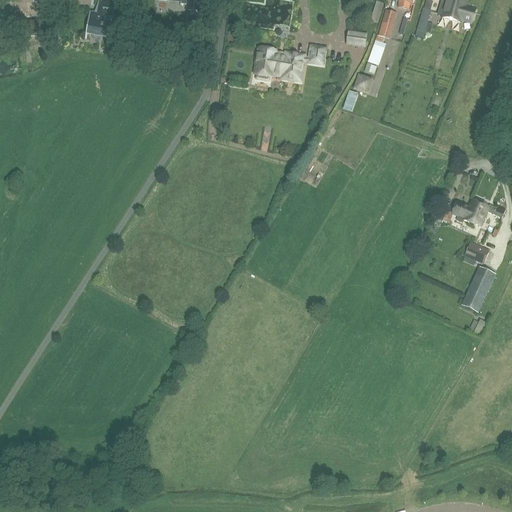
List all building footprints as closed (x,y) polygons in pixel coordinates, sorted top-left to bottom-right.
[(408,8),(409,4),(411,5),(411,0),(398,0),(398,2),(400,2),(399,7),(408,8)] [(464,7),(466,2),(460,0),(447,0),(446,4),(442,3),(442,2),(441,1),(437,15),(443,16),(442,18),(460,23),(460,20),(471,23),(475,10),(464,7)] [(376,2),(370,21),(377,24),(383,4),(376,2)] [(97,16),(90,15),(87,33),(109,36),(113,9),(98,7),(97,16)] [(416,31),(424,33),(431,11),(423,9),(416,31)] [(390,40),(397,14),(385,11),(378,36),(377,36),(367,63),(378,67),(386,45),(382,44),(384,38),(390,40)] [(28,49),(33,15),(16,13),(12,36),(19,37),(17,47),(28,49)] [(403,36),(407,20),(403,19),(399,35),(403,36)] [(349,33),(347,45),(364,48),(366,36),(349,33)] [(323,67),(326,49),(310,46),(307,65),(309,65),(322,67),(323,67)] [(275,57),(276,54),(259,52),(255,78),(258,78),(257,82),(268,84),(269,80),(272,80),(272,74),(282,76),(281,82),(301,85),(305,59),(286,56),(285,58),(275,57)] [(354,90),(366,95),(371,82),(358,78),(354,90)] [(486,213),(488,208),(472,201),(469,208),(457,203),(452,213),(441,208),(434,222),(441,225),(442,221),(448,224),(452,214),(458,217),(456,222),(462,225),(464,221),(480,228),(486,213)] [(489,206),(488,208),(486,213),(501,219),(505,211),(497,207),(496,209),(489,206)] [(489,252),(470,243),(464,257),(465,258),(463,262),(473,267),(475,263),(483,266),(489,252)] [(478,268),(461,307),(479,315),(496,276),(478,268)] [(480,333),(486,322),(476,316),(470,327),(480,333)]
